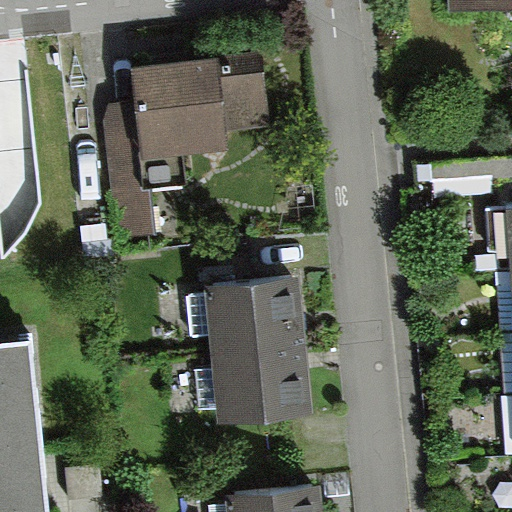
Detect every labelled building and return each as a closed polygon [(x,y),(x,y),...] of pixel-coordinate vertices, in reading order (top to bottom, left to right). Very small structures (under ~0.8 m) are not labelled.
[(221,49),(142,56),(146,93),(151,146),(228,138),(226,119),(268,115),(263,65),(223,69),(221,49)] [(0,167),(22,166),(12,67),(0,68),(0,167)] [(151,146),(146,93),(104,97),(109,150),(151,146)] [(158,227),(151,146),(109,150),(117,231),(158,227)] [(511,206),(499,207),(503,265),(511,264),(511,206)] [(511,264),(503,265),(507,327),(511,326),(511,264)] [(301,266),(208,274),(214,343),(306,336),(301,266)] [(0,335),(0,511),(51,511),(36,332),(0,335)] [(312,403),(306,336),(214,343),(219,410),(312,403)] [(325,511),(322,474),(229,481),(231,511),(325,511)]
